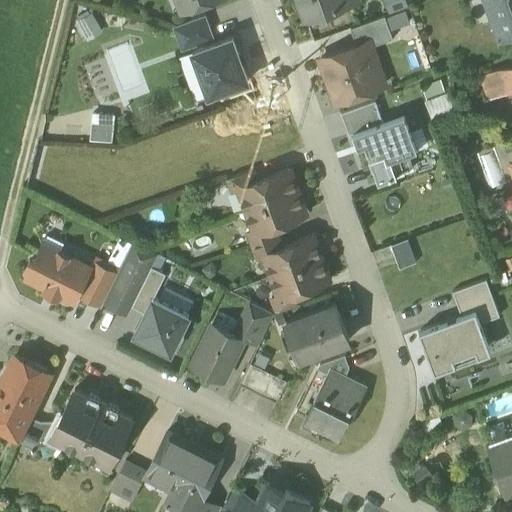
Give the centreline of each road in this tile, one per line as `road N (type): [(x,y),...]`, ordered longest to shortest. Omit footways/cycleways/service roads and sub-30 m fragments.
road 1 (residential): [(361,492),(392,421),(397,359),(266,0)]
road 2 (residential): [(0,311),(361,492)]
road 3 (track): [(27,149),(66,0)]
road 4 (residential): [(0,272),(27,149)]
